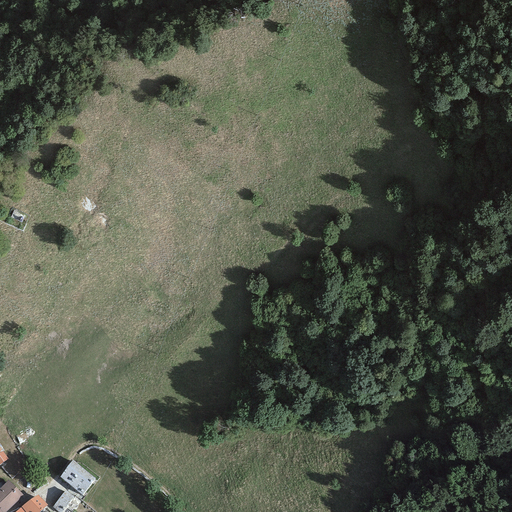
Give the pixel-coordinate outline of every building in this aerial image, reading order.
[(0,441),(0,464),(10,459),(0,441)] [(72,466),(59,482),(84,499),(97,484),(72,466)] [(0,492),(0,511),(8,511),(22,499),(7,486),(0,492)] [(74,511),(79,507),(64,495),(51,510),(54,511),(74,511)] [(48,511),(36,499),(20,511),(48,511)]
